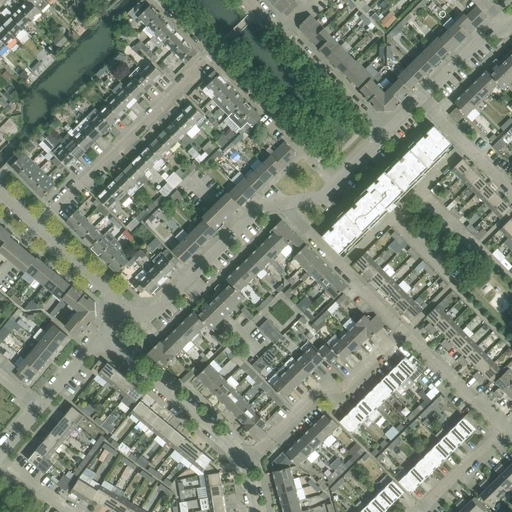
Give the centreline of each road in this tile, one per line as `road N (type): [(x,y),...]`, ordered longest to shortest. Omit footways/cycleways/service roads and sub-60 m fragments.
road 1 (residential): [(420,511),(499,430),(404,328)]
road 2 (residential): [(35,227),(213,52)]
road 3 (residential): [(246,463),(316,393),(344,386),(404,328)]
road 4 (residential): [(118,302),(148,312),(261,208),(282,204)]
road 5 (residential): [(246,463),(102,336)]
road 6 (residential): [(385,134),(253,0)]
road 7 (residential): [(338,180),(213,52)]
road 8 (residential): [(343,266),(466,145)]
